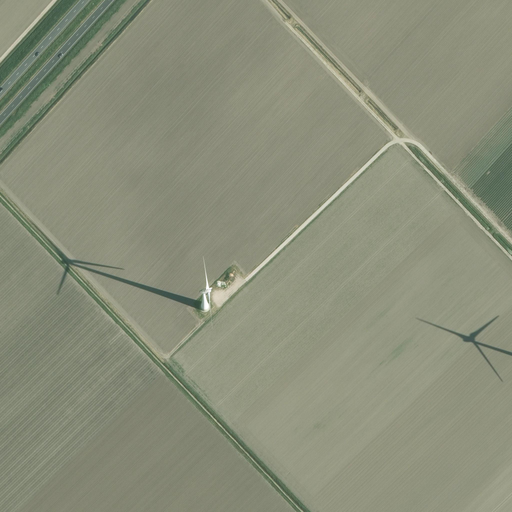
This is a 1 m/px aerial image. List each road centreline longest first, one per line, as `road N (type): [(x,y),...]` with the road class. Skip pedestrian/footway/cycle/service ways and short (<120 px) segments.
road 1 (trunk): [(0,120),(110,0)]
road 2 (trunk): [(86,0),(0,94)]
